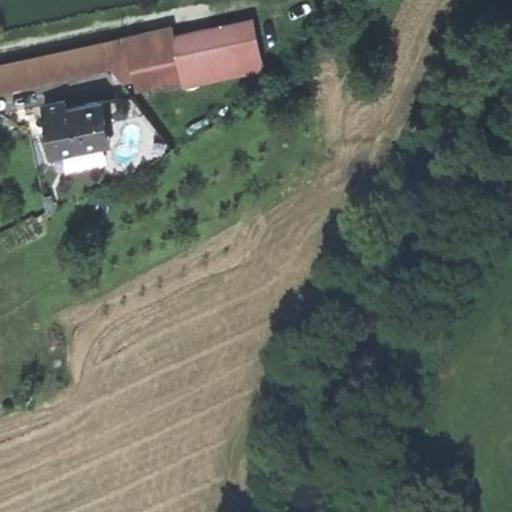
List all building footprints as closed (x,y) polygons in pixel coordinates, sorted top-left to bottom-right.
[(239,24),(177,38),(180,52),(182,60),(183,67),(245,54),(239,24)] [(0,63),(0,90),(117,65),(134,62),(180,52),(177,38),(175,26),(0,63)] [(185,77),(183,67),(182,60),(156,65),(157,73),(152,74),(154,84),(185,77)] [(138,81),(134,62),(117,65),(118,72),(126,83),(138,81)] [(53,132),(56,151),(109,142),(105,122),(110,121),(106,100),(69,107),(68,99),(48,103),(50,117),(58,121),(59,131),(53,132)] [(52,126),(53,132),(59,131),(58,121),(50,117),(52,126)] [(114,141),(110,121),(105,122),(109,142),(114,141)] [(116,156),(114,141),(109,142),(56,151),(59,167),(116,156)]
